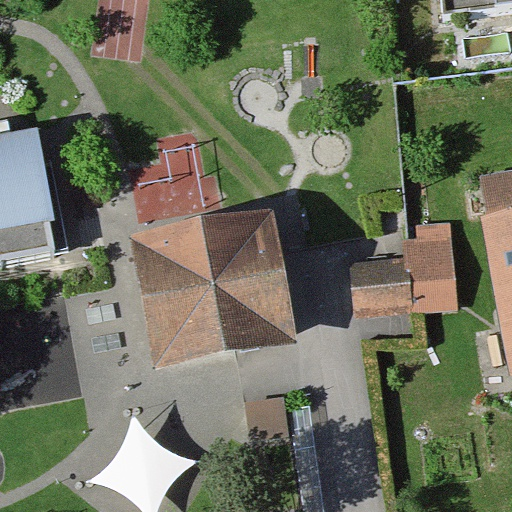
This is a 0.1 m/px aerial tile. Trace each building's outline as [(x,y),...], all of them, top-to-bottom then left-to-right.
[(511,0),(428,0),(433,39),(511,28),(511,0)] [(142,226),(210,221),(204,148),(136,153),(142,226)] [(0,277),(44,270),(24,152),(0,156),(0,277)] [(473,237),(467,238),(496,388),(511,385),(511,186),(465,195),(473,237)] [(276,209),(136,236),(161,363),(301,336),(276,209)] [(401,272),(346,275),(350,329),(418,325),(451,323),(446,252),(400,255),(401,272)] [(131,424),(102,484),(161,511),(189,452),(131,424)]
